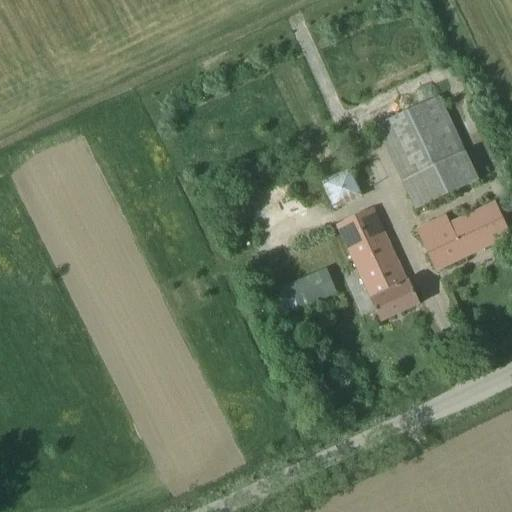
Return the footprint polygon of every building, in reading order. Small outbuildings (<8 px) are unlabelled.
[(466,152),(439,96),(375,127),(402,183),(415,212),(479,182),(466,152)] [(323,183),(334,210),(368,195),(356,169),(323,183)] [(510,235),(495,203),(449,225),(446,217),(417,231),(435,270),(510,235)] [(419,306),(374,209),(335,227),(380,324),(419,306)] [(346,291),(335,266),(278,291),(289,315),(346,291)]
